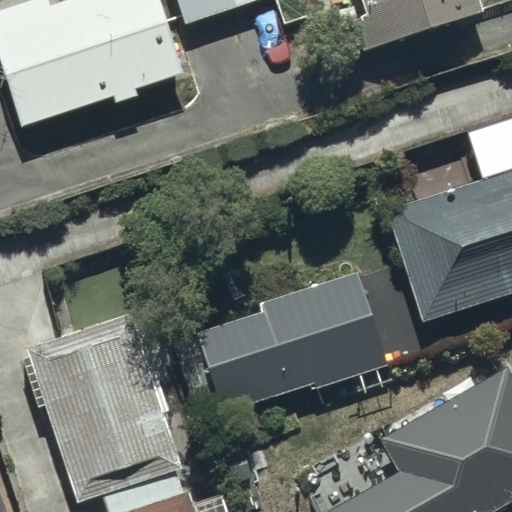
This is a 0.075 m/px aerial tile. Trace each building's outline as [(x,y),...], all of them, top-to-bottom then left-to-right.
[(20,0),(0,7),(0,48),(24,119),(26,123),(115,92),(118,100),(143,92),(140,83),(188,67),(165,0),(55,0),(52,1),(51,0),(20,0)] [(181,0),(189,22),(253,0),(181,0)] [(369,0),(383,38),(487,0),(369,0)] [(511,166),(391,206),(409,262),(397,266),(403,281),(414,277),(427,316),(511,287),(511,166)] [(199,333),(226,415),(386,363),(356,271),(256,304),(259,313),(199,333)] [(134,309),(31,345),(84,498),(187,463),(134,309)] [(327,511),(328,511),(489,511),(511,500),(511,371),(508,364),(380,435),(400,471),(327,511)] [(229,511),(223,491),(195,501),(190,485),(186,487),(180,468),(106,492),(112,511),(110,511),(229,511)]
